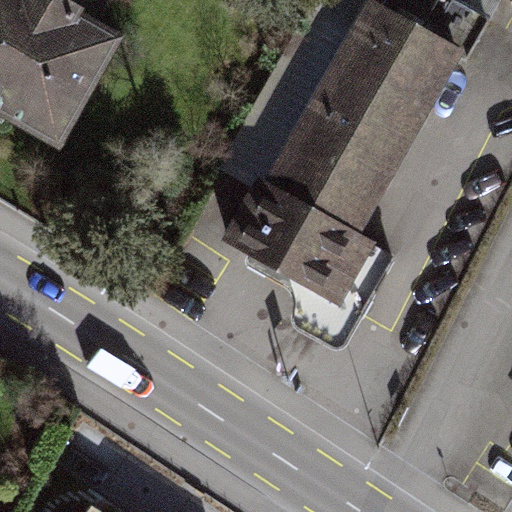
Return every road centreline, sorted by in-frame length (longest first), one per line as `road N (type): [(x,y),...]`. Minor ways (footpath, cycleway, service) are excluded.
road 1 (primary): [(362,511),(0,278)]
road 2 (residential): [(396,511),(511,277)]
